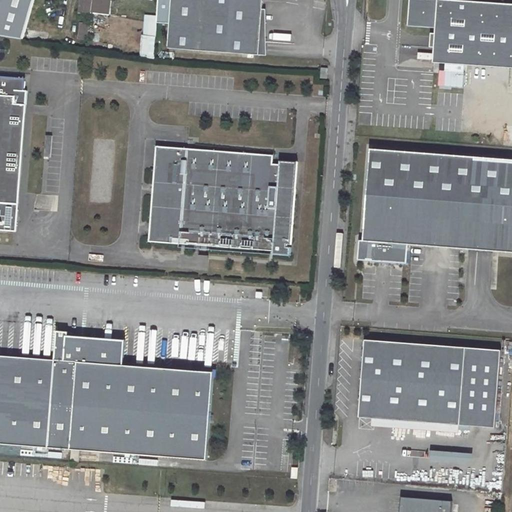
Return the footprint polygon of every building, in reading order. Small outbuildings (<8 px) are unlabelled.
[(0,0),(0,34),(25,38),(36,0),(0,0)] [(92,0),(80,0),(79,13),(90,14),(92,0)] [(159,0),(158,22),(170,23),(171,0),(159,0)] [(171,0),(170,23),(168,47),(259,54),(262,0),(171,0)] [(511,5),(462,2),(462,0),(406,0),(405,27),(432,29),(430,63),(511,68),(511,5)] [(140,57),(153,57),(154,14),(141,14),(140,57)] [(89,20),(84,20),(84,24),(81,23),(79,38),(87,39),(89,20)] [(0,229),(12,231),(13,225),(16,225),(26,91),(23,91),(23,82),(14,81),(14,77),(0,76),(0,229)] [(157,146),(150,241),(274,251),(274,254),(291,256),(292,246),(290,246),(290,243),(292,243),(298,165),(274,163),(275,154),(157,146)] [(511,159),(371,149),(363,240),(360,240),(358,259),(407,263),(408,244),(511,252),(511,159)] [(0,443),(207,460),(214,372),(124,365),(79,362),(81,337),(68,336),(69,332),(58,331),(56,360),(0,355),(0,443)] [(126,340),(81,337),(79,362),(124,365),(126,340)] [(501,350),(366,339),(360,417),(496,427),(501,350)] [(451,511),(452,501),(401,497),(400,511),(451,511)]
